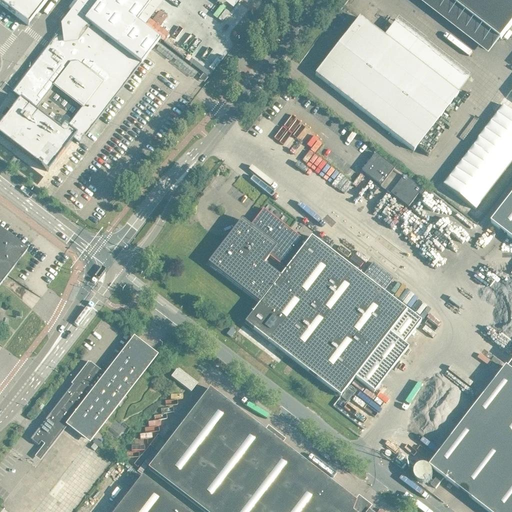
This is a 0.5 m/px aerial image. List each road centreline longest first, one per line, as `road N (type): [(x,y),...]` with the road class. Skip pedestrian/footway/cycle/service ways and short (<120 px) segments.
road 1 (unknown): [(250,161),(455,322),(449,344),(361,459)]
road 2 (unclassified): [(428,511),(143,290)]
road 3 (tertiary): [(0,420),(122,273)]
road 4 (tertiary): [(106,260),(0,415)]
road 5 (tertiary): [(220,130),(171,176),(106,260)]
road 6 (tertiary): [(122,273),(220,130)]
road 7 (tertiary): [(321,0),(220,130)]
road 8 (tertiary): [(106,260),(0,180)]
road 9 (unknown): [(269,137),(299,109),(367,162)]
